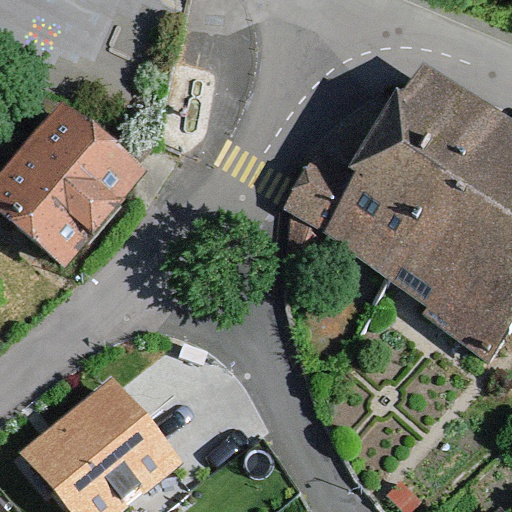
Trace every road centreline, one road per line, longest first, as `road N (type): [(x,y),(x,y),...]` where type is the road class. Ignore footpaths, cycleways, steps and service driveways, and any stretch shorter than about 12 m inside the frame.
road 1 (residential): [(315,26),(511,88)]
road 2 (residential): [(249,174),(279,374)]
road 3 (residential): [(279,374),(177,312),(121,292)]
road 4 (residential): [(121,292),(249,174)]
road 5 (residential): [(249,174),(315,26)]
road 6 (residential): [(0,392),(121,292)]
road 7 (residential): [(279,374),(342,511)]
